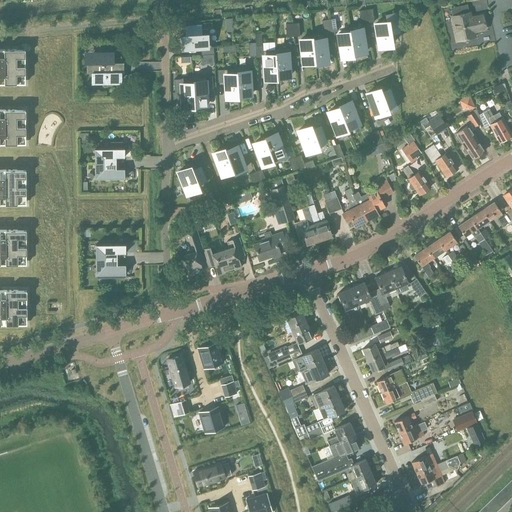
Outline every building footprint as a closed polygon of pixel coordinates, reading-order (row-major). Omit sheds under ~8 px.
[(372,8),(365,9),(368,23),(374,22),(372,8)] [(361,23),(368,23),(365,9),(359,10),(361,23)] [(459,40),(476,35),(474,30),(486,26),(482,13),(470,17),(469,11),(451,17),(459,40)] [(387,22),(375,24),(376,33),(375,33),(376,39),(377,39),(379,47),(392,45),(389,32),(398,31),(396,18),(395,14),(386,16),(387,20),(387,22)] [(337,31),(335,18),(329,19),(331,32),(337,31)] [(324,33),(331,32),(329,19),(322,20),(324,33)] [(407,19),(406,28),(417,29),(418,20),(407,19)] [(214,54),(213,47),(211,47),(211,41),(210,41),(210,34),(203,35),(203,34),(200,35),(199,26),(187,27),(187,36),(185,36),(183,36),(183,40),(183,49),(192,48),(192,49),(198,48),(201,48),(201,55),(214,54)] [(350,32),(352,43),(353,54),(366,52),(364,44),(366,43),(365,38),(363,38),(362,28),(350,30),(350,32)] [(354,55),(353,54),(352,43),(350,32),(338,34),(339,43),(338,44),(339,49),(340,49),(341,57),(354,55)] [(303,63),(315,62),(313,40),(312,38),(300,40),(301,49),(300,49),(300,55),(302,55),(303,63)] [(325,39),(313,40),(315,62),(315,63),(328,62),(327,54),(328,54),(327,48),(326,48),(325,39)] [(288,48),(275,48),(275,50),(275,53),(276,55),(277,77),(289,76),(289,68),(290,68),(290,62),(288,62),(288,52),(288,48)] [(25,84),(25,49),(0,49),(0,83),(16,84),(25,84)] [(264,65),(262,65),(263,71),(264,71),(265,79),(277,78),(277,77),(276,55),(275,53),(275,50),(263,51),(263,56),(264,65)] [(114,54),(91,54),(92,62),(86,62),(87,72),(92,72),(92,80),(121,80),(121,72),(123,72),(123,62),(114,62),(114,54)] [(249,66),(236,67),(238,97),(239,97),(239,95),(251,95),(250,87),(251,86),(250,80),(249,66)] [(226,98),(238,97),(236,67),(236,69),(230,69),(217,70),(218,82),(225,82),(225,84),(225,90),(226,90),(226,98)] [(193,77),(192,77),(192,78),(193,78),(194,105),(195,105),(207,104),(206,96),(207,96),(207,90),(206,90),(206,88),(213,88),(212,76),(199,76),(200,77),(193,77)] [(175,92),(173,92),(173,104),(174,104),(174,103),(182,102),(182,107),(195,107),(195,105),(194,105),(193,78),(192,78),(174,79),(175,92)] [(372,107),(377,121),(383,119),(382,119),(389,116),(387,111),(395,108),(389,90),(381,93),(380,91),(379,89),(376,91),(375,90),(367,93),(370,101),(369,101),(371,107),(372,107)] [(469,109),(474,107),(469,96),(459,100),(462,107),(469,109)] [(503,104),(506,110),(511,107),(511,105),(510,100),(503,104)] [(339,106),(348,129),(349,132),(349,131),(355,129),(360,127),(356,115),(357,114),(355,108),(353,109),(350,101),(342,105),(339,106)] [(342,131),(348,129),(339,106),(338,106),(339,108),(336,109),(328,112),(331,119),(329,120),(332,126),(333,125),(336,134),(342,132),(342,131)] [(0,109),(0,144),(25,144),(25,110),(0,109)] [(481,122),(478,115),(479,115),(476,109),(473,110),(473,112),(467,116),(474,127),(481,122)] [(489,109),(479,115),(478,115),(481,122),(482,122),(484,128),(490,125),(499,142),(511,135),(502,117),(502,118),(499,112),(493,115),(489,109)] [(436,134),(447,127),(438,114),(428,121),(436,134)] [(469,152),(473,158),(484,151),(468,125),(455,134),(461,143),(462,142),(466,147),(463,148),(463,150),(465,153),(467,153),(469,152)] [(325,143),(320,127),(312,130),(310,126),(298,131),(301,138),(299,139),(301,144),(303,144),(306,153),(318,148),(317,146),(325,143)] [(378,130),(372,132),(376,145),(383,142),(378,130)] [(376,145),(372,132),(366,135),(370,147),(376,145)] [(273,161),(274,164),(275,163),(274,163),(280,161),(281,161),(286,159),(281,147),(283,146),(280,140),(279,141),(276,133),(268,136),(268,137),(265,138),(265,137),(264,138),(265,139),(273,161)] [(267,163),(273,161),(265,139),(262,141),(262,140),(254,143),(257,151),(255,151),(257,157),(259,157),(262,165),(267,163)] [(94,148),(95,163),(116,163),(116,157),(124,157),(124,148),(122,148),(122,141),(110,141),(110,148),(94,148)] [(420,152),(413,141),(402,149),(411,162),(417,158),(415,156),(420,152)] [(344,156),(339,143),(333,146),(337,158),(344,156)] [(435,160),(446,176),(457,169),(446,152),(441,156),(433,144),(424,150),(432,162),(435,160)] [(237,146),(225,150),(233,171),(234,172),(245,168),(242,159),(243,159),(241,153),(240,154),(237,146)] [(225,149),(213,153),(216,161),(215,161),(217,167),(218,166),(221,175),(233,171),(225,150),(225,149)] [(307,170),(306,167),(301,155),(295,157),(300,172),(307,170)] [(295,157),(289,159),(293,172),(297,170),(298,173),(300,172),(295,157)] [(116,163),(95,163),(95,178),(124,178),(124,169),(116,169),(116,163)] [(415,188),(419,194),(430,187),(419,170),(413,174),(407,165),(402,169),(403,170),(408,178),(411,183),(409,185),(409,186),(411,189),(413,189),(415,188)] [(205,180),(200,168),(192,171),(191,170),(190,168),(187,169),(186,169),(178,172),(181,179),(180,180),(182,186),(183,185),(187,194),(192,192),(192,191),(198,189),(197,187),(198,187),(196,183),(205,180)] [(26,204),(26,170),(0,169),(0,204),(17,204),(26,204)] [(262,170),(255,172),(260,184),(266,182),(262,170)] [(249,174),(254,187),(260,184),(255,172),(249,174)] [(270,189),(267,191),(271,204),(274,203),(280,223),(294,218),(295,218),(287,195),(283,185),(281,179),(268,183),(270,189)] [(358,191),(353,194),(367,220),(378,214),(376,210),(384,206),(380,199),(393,192),(386,180),(373,186),(376,191),(368,195),(367,193),(360,196),(358,191)] [(223,186),(217,188),(222,200),(228,198),(223,186)] [(355,226),(367,220),(353,194),(351,187),(344,190),(349,199),(348,200),(350,203),(347,204),(347,206),(348,209),(341,213),(346,222),(351,219),(355,226)] [(216,203),(222,200),(217,188),(211,190),(216,203)] [(511,189),(503,196),(511,208),(506,212),(511,220),(511,189)] [(249,190),(236,194),(238,203),(252,198),(249,190)] [(331,199),(330,199),(335,211),(341,208),(334,190),(329,192),(331,199)] [(335,211),(330,199),(331,199),(329,192),(323,194),(325,201),(324,201),(329,213),(335,211)] [(495,216),(496,216),(501,212),(494,202),(482,209),(489,220),(495,216)] [(332,237),(326,221),(320,223),(314,204),(308,206),(319,241),(332,237)] [(308,206),(302,209),(306,221),(295,225),(295,224),(294,224),(299,240),(304,238),(306,245),(319,241),(308,206)] [(489,220),(482,209),(470,218),(477,228),(489,220)] [(498,220),(503,227),(508,223),(504,217),(504,216),(498,220)] [(200,262),(206,260),(203,249),(197,231),(196,227),(188,230),(185,218),(177,221),(180,232),(184,231),(191,253),(184,255),(188,267),(186,268),(189,277),(195,275),(195,273),(203,270),(200,262)] [(480,233),(477,228),(470,218),(458,226),(465,236),(471,232),(474,237),(475,236),(479,243),(484,239),(480,233)] [(480,233),(484,239),(489,236),(485,229),(480,233)] [(0,264),(26,264),(26,230),(0,230),(0,264)] [(449,231),(437,239),(444,250),(456,242),(449,231)] [(280,254),(279,250),(287,247),(282,233),(263,239),(264,242),(254,245),(259,261),(280,254)] [(229,248),(223,250),(229,269),(234,267),(235,270),(242,267),(237,254),(244,252),(240,238),(227,242),(229,248)] [(433,258),(444,250),(437,239),(425,247),(433,258)] [(96,259),(117,259),(117,253),(125,253),(125,244),(95,244),(96,259)] [(215,246),(203,249),(206,260),(208,267),(215,265),(218,275),(224,273),(224,271),(229,269),(223,250),(217,252),(215,246)] [(427,262),(433,258),(425,247),(414,255),(425,272),(421,274),(424,279),(428,277),(433,273),(429,267),(430,267),(427,262)] [(457,257),(453,251),(449,253),(448,254),(452,261),(457,257)] [(447,264),(452,261),(448,254),(442,258),(447,264)] [(117,265),(117,259),(96,259),(96,274),(125,274),(125,265),(117,265)] [(400,266),(388,271),(395,288),(398,294),(409,289),(406,284),(408,283),(400,266)] [(379,288),(374,291),(377,298),(381,305),(388,302),(386,297),(390,295),(388,291),(395,288),(388,271),(374,277),(379,288)] [(419,297),(425,292),(416,279),(410,283),(419,297)] [(355,296),(358,304),(369,300),(376,314),(383,311),(381,305),(377,298),(374,291),(369,293),(364,282),(351,287),(355,296)] [(345,310),(358,304),(355,296),(351,287),(338,293),(345,310)] [(0,324),(26,325),(26,290),(0,290),(0,324)] [(476,323),(490,315),(484,305),(470,313),(476,323)] [(302,312),(281,321),(286,333),(292,331),(307,324),(302,312)] [(476,323),(470,313),(457,321),(463,331),(476,323)] [(482,332),(495,324),(490,315),(476,323),(482,332)] [(275,323),(273,318),(259,323),(262,329),(275,323)] [(476,323),(463,331),(469,341),(482,332),(476,323)] [(307,324),(292,331),(297,343),(313,336),(307,324)] [(488,342),(501,334),(495,324),(482,332),(488,342)] [(377,326),(371,329),(374,334),(380,332),(380,331),(377,326)] [(359,341),(374,334),(371,329),(370,327),(355,333),(359,341)] [(396,329),(378,337),(380,342),(392,337),(391,334),(397,331),(396,329)] [(482,332),(469,341),(474,350),(488,342),(482,332)] [(494,351),(507,343),(501,334),(488,342),(494,351)] [(217,342),(197,348),(203,368),(223,362),(217,342)] [(362,349),(367,360),(392,350),(399,346),(397,342),(390,345),(389,344),(377,349),(375,344),(362,349)] [(488,342),(474,350),(480,359),(494,351),(488,342)] [(499,361),(511,352),(511,351),(507,343),(494,351),(499,361)] [(273,353),(268,355),(271,362),(275,360),(298,350),(295,344),(286,348),(285,346),(272,352),(273,353)] [(396,348),(392,350),(367,360),(372,372),(384,366),(382,360),(399,353),(396,348)] [(298,367),(294,368),(296,373),(301,371),(323,361),(318,349),(302,355),(301,359),(303,362),(297,364),(298,367)] [(298,350),(275,360),(278,364),(278,365),(278,366),(299,357),(300,357),(300,355),(300,354),(300,355),(298,350)] [(494,351),(480,359),(486,369),(499,361),(494,351)] [(511,366),(511,352),(499,361),(505,370),(511,366)] [(181,355),(167,359),(175,387),(189,383),(181,355)] [(392,368),(403,363),(403,364),(404,365),(412,361),(409,355),(401,358),(389,363),(392,368)] [(271,362),(266,364),(268,368),(278,364),(275,360),(271,362)] [(323,361),(301,371),(306,383),(329,373),(323,361)] [(505,370),(499,361),(486,369),(492,378),(505,370)] [(389,376),(376,381),(381,392),(406,381),(400,370),(389,375),(389,376)] [(406,381),(381,392),(386,403),(399,397),(399,399),(408,395),(410,391),(406,382),(406,381)] [(233,382),(221,385),(223,391),(235,387),(233,382)] [(432,384),(412,392),(416,402),(420,400),(434,394),(436,393),(432,384)] [(305,390),(302,385),(289,391),(291,396),(305,390)] [(318,407),(323,404),(339,398),(333,385),(310,395),(315,408),(318,407)] [(235,387),(223,391),(225,396),(236,393),(235,387)] [(307,397),(305,390),(291,396),(294,403),(307,397)] [(434,394),(420,400),(423,406),(437,400),(434,394)] [(323,419),(344,410),(339,398),(323,404),(318,407),(323,419)] [(187,406),(175,409),(177,415),(189,412),(187,406)] [(218,406),(198,412),(204,432),(224,426),(218,406)] [(471,411),(453,419),(458,430),(476,422),(471,411)] [(394,422),(398,432),(412,427),(409,420),(416,417),(414,412),(407,415),(407,416),(394,422)] [(291,419),(295,428),(300,425),(298,419),(296,416),(291,419)] [(307,433),(321,427),(318,422),(305,427),(304,424),(295,428),(298,437),(307,433)] [(412,427),(399,432),(403,443),(423,435),(422,430),(427,428),(424,422),(412,427)] [(337,436),(327,440),(329,445),(355,434),(350,423),(334,429),(337,436)] [(476,423),(466,427),(475,447),(485,442),(476,423)] [(321,427),(307,433),(308,434),(304,435),(306,440),(310,439),(323,433),(321,427)] [(347,459),(345,453),(360,447),(360,446),(361,445),(359,440),(357,441),(355,434),(329,445),(334,457),(312,467),(315,474),(337,464),(340,463),(347,459)] [(486,446),(479,453),(483,458),(490,451),(486,446)] [(437,466),(436,464),(416,473),(421,484),(425,482),(428,489),(444,483),(441,475),(457,468),(459,464),(466,461),(463,453),(446,460),(445,460),(438,464),(438,466),(437,466)] [(411,462),(416,473),(436,464),(432,454),(411,462)] [(348,474),(347,476),(349,480),(351,480),(371,471),(365,459),(350,466),(352,472),(348,474)] [(221,463),(193,472),(197,486),(225,478),(225,477),(231,475),(228,462),(221,464),(221,463)] [(337,464),(315,474),(317,480),(342,469),(340,463),(337,464)] [(371,471),(351,480),(356,492),(376,483),(375,482),(377,481),(375,476),(373,477),(371,471)] [(260,473),(248,476),(251,484),(262,480),(260,473)] [(262,480),(251,484),(252,489),(264,486),(262,480)] [(510,499),(511,497),(511,491),(506,485),(502,490),(510,499)] [(510,499),(502,490),(497,494),(506,503),(510,499)] [(271,511),(266,493),(246,499),(249,511),(271,511)] [(502,507),(506,503),(497,494),(493,498),(502,507)] [(350,495),(328,504),(328,505),(330,510),(353,501),(350,495)] [(493,498),(489,502),(498,511),(502,507),(493,498)] [(231,511),(228,502),(208,508),(209,511),(231,511)] [(489,502),(485,506),(490,511),(496,511),(498,511),(489,502)]
